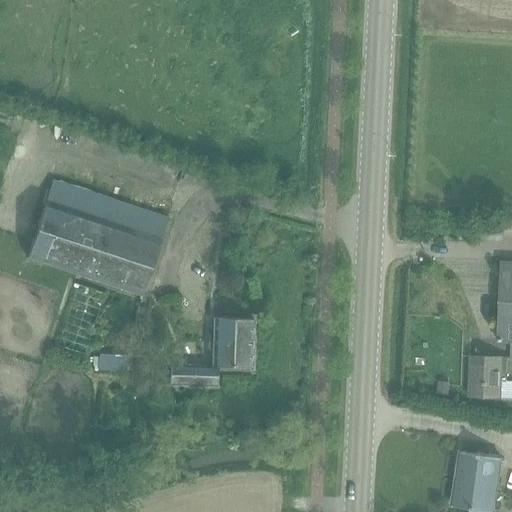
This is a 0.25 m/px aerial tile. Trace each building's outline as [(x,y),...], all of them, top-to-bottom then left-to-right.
[(27,258),(122,289),(141,296),(167,218),(53,179),(27,258)] [(469,398),(489,398),(511,399),(511,382),(507,382),(507,373),(511,373),(511,262),(502,262),(498,342),(511,343),(511,358),(471,357),(469,398)] [(170,385),(206,387),(218,387),(219,368),(252,369),(254,319),(252,319),(214,318),(213,335),(209,335),(209,349),(213,349),(212,366),(170,364),(170,385)] [(83,326),(82,342),(99,343),(100,327),(83,326)] [(494,511),(502,458),(461,452),(453,506),(477,510),(475,511),(494,511)]
